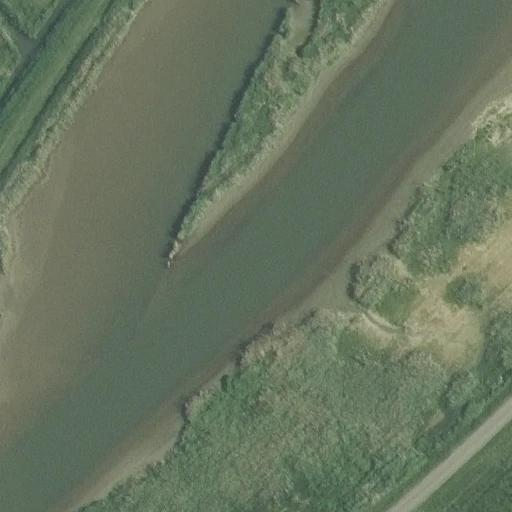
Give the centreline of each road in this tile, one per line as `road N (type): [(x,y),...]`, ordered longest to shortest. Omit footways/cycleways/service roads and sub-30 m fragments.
road 1 (track): [(101,0),(0,155)]
road 2 (unclassified): [(511,406),(399,511)]
